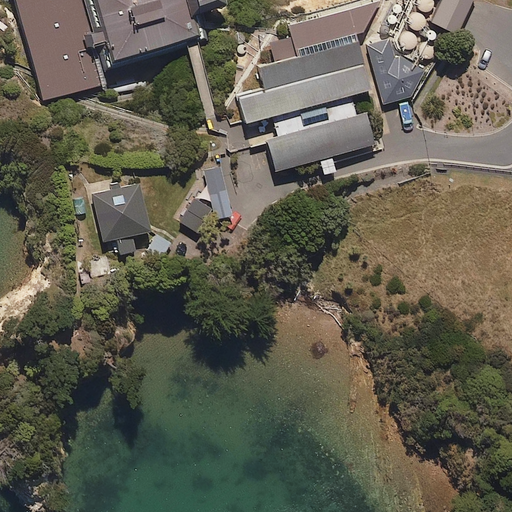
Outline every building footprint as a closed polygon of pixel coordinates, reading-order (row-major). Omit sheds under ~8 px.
[(225,0),(1,0),(19,15),(23,13),(38,64),(33,65),(45,103),(73,94),(70,84),(102,74),(100,69),(186,42),(191,40),(197,38),(201,37),(191,5),(208,0),(210,0),(212,4),(225,0)] [(434,0),(417,0),(397,42),(411,49),(434,0)] [(476,0),(439,0),(430,20),(459,35),(476,0)] [(363,44),(379,103),(409,95),(424,70),(397,55),(392,56),(387,37),(363,44)] [(364,86),(352,38),(251,64),(257,87),(231,94),(245,146),(261,142),(267,168),(369,141),(361,111),(353,113),(347,91),(364,86)] [(212,216),(233,213),(223,152),(203,155),(205,173),(178,220),(199,232),(211,211),(212,216)] [(132,181),(85,192),(95,240),(109,237),(112,252),(129,249),(126,233),(143,230),(132,181)] [(169,242),(155,233),(146,247),(160,256),(169,242)] [(112,277),(107,254),(85,259),(90,281),(112,277)]
